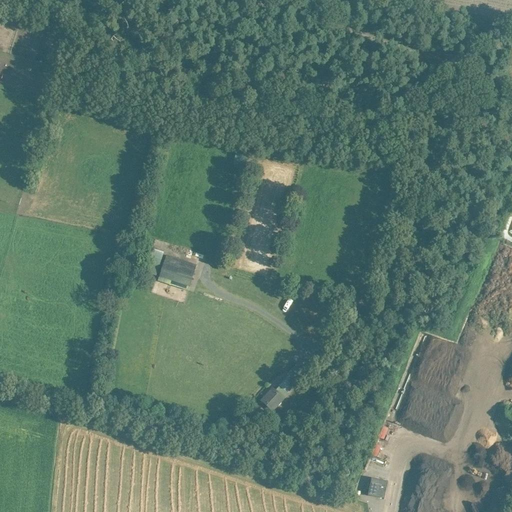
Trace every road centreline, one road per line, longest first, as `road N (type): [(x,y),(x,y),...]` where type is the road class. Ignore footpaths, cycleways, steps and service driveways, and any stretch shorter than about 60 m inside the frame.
road 1 (track): [(313,341),(361,330),(386,311),(396,288),(414,151),(402,97),(408,52)]
road 2 (unclassified): [(243,0),(511,84)]
